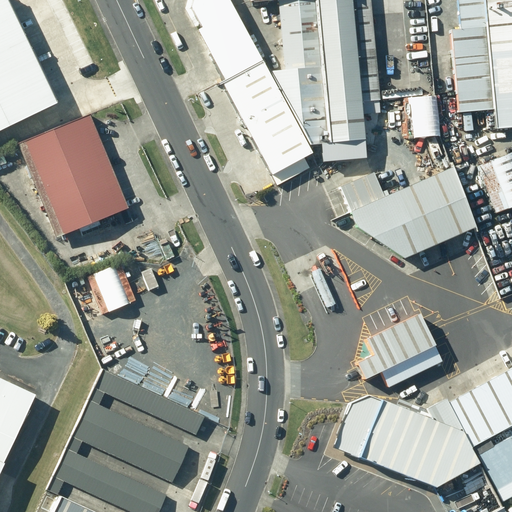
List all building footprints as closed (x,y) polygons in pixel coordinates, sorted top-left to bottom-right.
[(0,0),(0,130),(58,103),(7,0),(0,0)] [(226,84),(222,86),(272,178),(313,156),(227,0),(195,0),(194,1),(191,10),(202,31),(198,33),(226,84)] [(363,117),(362,104),(374,103),(374,107),(380,107),(379,102),(381,102),(370,0),(253,0),(254,6),(278,4),(285,72),(271,74),(272,80),(311,149),(365,143),(363,124),(363,117)] [(511,0),(457,0),(460,31),(452,32),(459,114),(495,111),(497,131),(511,129),(511,0)] [(37,11),(31,2),(17,12),(23,21),(37,11)] [(441,136),(437,95),(410,98),(414,138),(441,136)] [(90,116),(18,146),(57,240),(129,210),(90,116)] [(511,155),(479,168),(496,215),(511,208),(511,155)] [(383,193),(389,190),(381,171),(339,190),(358,231),(404,262),(475,230),(454,169),(385,199),(383,193)] [(158,287),(149,264),(126,273),(130,283),(143,277),(149,291),(158,287)] [(131,303),(115,266),(95,274),(111,311),(131,303)] [(312,274),(328,309),(336,306),(320,270),(312,274)] [(365,344),(373,358),(357,366),(366,383),(417,356),(421,364),(439,355),(419,316),(365,344)] [(102,366),(94,384),(196,431),(204,413),(102,366)] [(446,402),(427,412),(433,424),(409,414),(412,407),(399,402),(396,409),(369,398),(351,406),(333,451),(435,492),(481,466),(496,493),(508,487),(511,494),(511,436),(510,438),(511,440),(476,459),(472,449),(511,428),(511,372),(449,406),(446,402)] [(0,476),(4,468),(2,468),(35,398),(0,382),(0,476)] [(93,385),(88,395),(98,400),(102,390),(93,385)] [(72,433),(80,437),(171,479),(187,444),(87,398),(72,433)] [(71,434),(66,445),(75,450),(80,438),(71,434)] [(65,447),(53,474),(134,511),(156,511),(166,494),(74,451),(65,447)] [(53,474),(47,486),(56,491),(62,479),(53,474)] [(44,493),(38,505),(48,510),(53,498),(44,493)] [(98,511),(58,493),(49,511),(98,511)]
